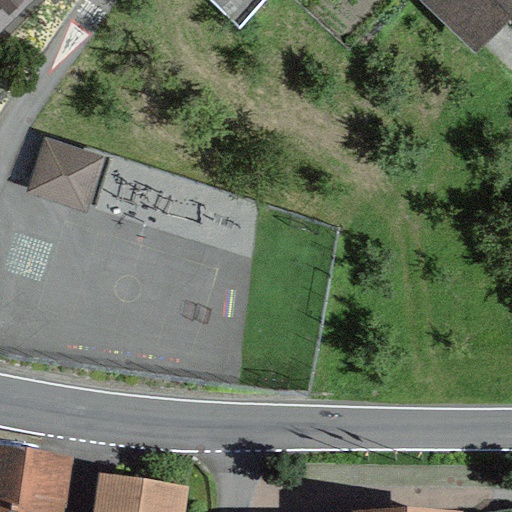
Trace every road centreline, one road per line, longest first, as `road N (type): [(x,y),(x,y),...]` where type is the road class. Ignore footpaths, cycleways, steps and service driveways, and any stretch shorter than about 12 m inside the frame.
road 1 (tertiary): [(0,393),(217,419),(511,428)]
road 2 (residential): [(91,0),(0,159)]
